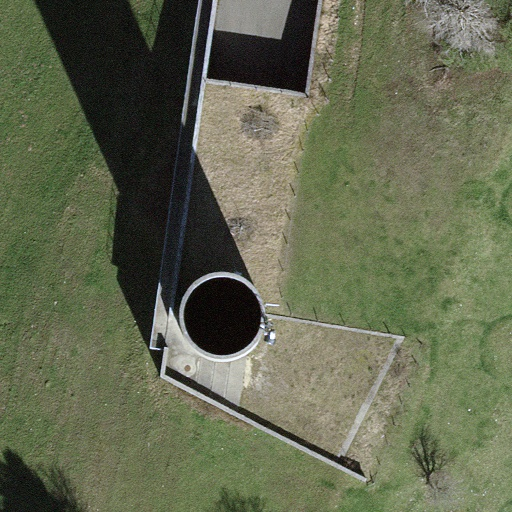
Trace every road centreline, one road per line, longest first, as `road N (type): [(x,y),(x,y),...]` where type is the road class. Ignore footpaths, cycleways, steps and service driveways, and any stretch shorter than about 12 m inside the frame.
road 1 (trunk): [(267,0),(511,390)]
road 2 (track): [(511,142),(430,275)]
